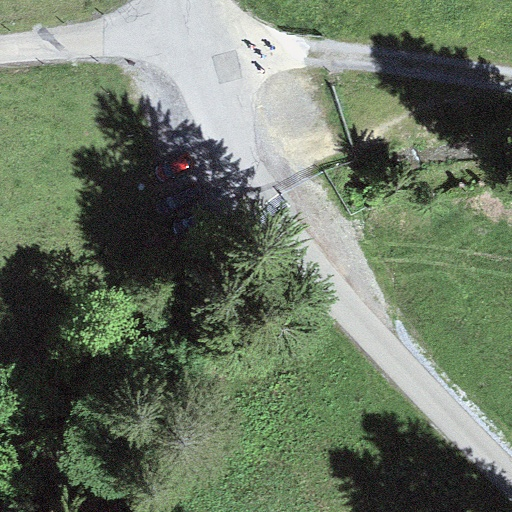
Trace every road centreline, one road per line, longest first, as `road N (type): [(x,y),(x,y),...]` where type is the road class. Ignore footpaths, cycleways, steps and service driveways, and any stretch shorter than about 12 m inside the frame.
road 1 (unclassified): [(511,483),(368,334),(281,223),(191,30)]
road 2 (track): [(511,83),(191,30)]
road 3 (unclassified): [(191,30),(0,53)]
